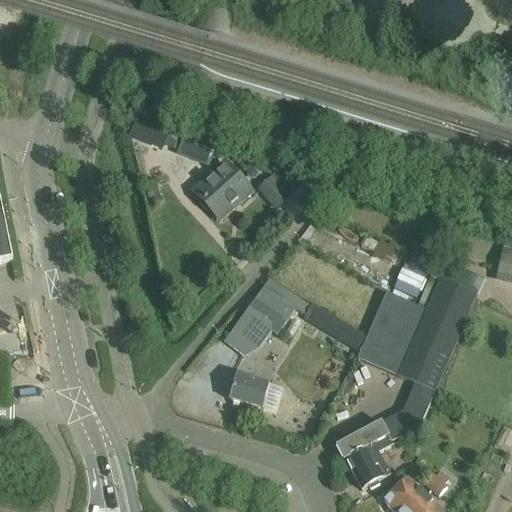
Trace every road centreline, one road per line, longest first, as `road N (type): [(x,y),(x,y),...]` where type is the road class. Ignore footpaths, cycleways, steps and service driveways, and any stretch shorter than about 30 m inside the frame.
road 1 (unclassified): [(139,417),(321,200)]
road 2 (tertiary): [(79,412),(37,180),(41,147)]
road 3 (residential): [(323,511),(312,483),(291,464),(139,417)]
road 4 (tertiary): [(41,147),(85,0)]
road 5 (tertiary): [(135,511),(124,457),(79,412)]
